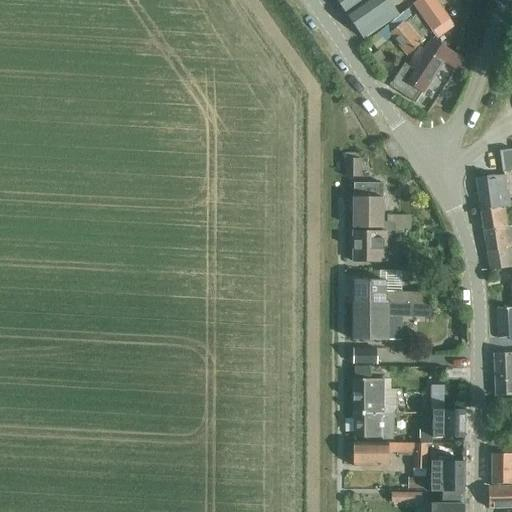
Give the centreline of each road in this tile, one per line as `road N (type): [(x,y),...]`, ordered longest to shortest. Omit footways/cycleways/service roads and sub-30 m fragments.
road 1 (tertiary): [(479,511),(477,296),(459,220),(436,178)]
road 2 (tertiary): [(421,159),(308,0)]
road 3 (residential): [(421,159),(460,123),(507,0)]
